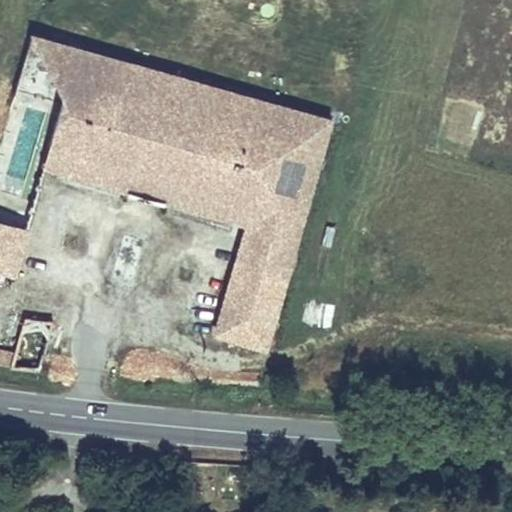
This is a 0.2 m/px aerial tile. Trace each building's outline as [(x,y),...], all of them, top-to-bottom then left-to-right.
[(308,215),(175,177),(194,110),(328,148),(336,119),(29,30),(21,58),(166,100),(146,168),(1,126),(0,131),(0,218),(32,228),(49,169),(244,226),(300,242),(308,215)] [(146,168),(166,100),(21,58),(1,126),(146,168)] [(308,215),(328,148),(194,110),(175,177),(308,215)] [(32,228),(0,218),(0,272),(19,278),(34,229),(32,228)] [(268,351),(300,242),(244,226),(212,335),(268,351)] [(0,366),(41,373),(56,321),(25,319),(16,352),(0,349),(0,366)]
